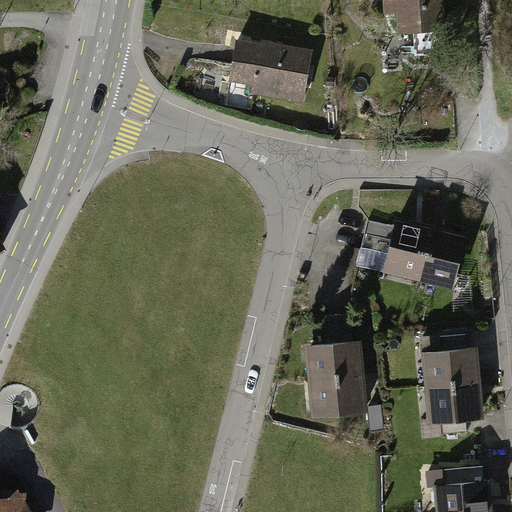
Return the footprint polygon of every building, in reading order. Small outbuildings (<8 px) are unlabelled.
[(415,54),(448,52),(446,25),(441,26),(439,0),(387,0),(388,11),(401,10),(402,29),(414,29),(415,54)] [(271,49),(237,43),(232,76),(256,80),(255,90),(302,98),(310,52),(272,45),(271,49)] [(368,219),(365,234),(393,240),(396,226),(368,219)] [(403,271),(419,275),(431,228),(397,220),(396,226),(393,240),(365,234),(361,247),(389,254),(387,261),(404,265),(403,271)] [(464,236),(431,228),(419,275),(435,278),(437,274),(454,278),(464,236)] [(361,250),(349,247),(345,266),(357,268),(361,250)] [(351,313),(336,314),(339,342),(353,341),(351,313)] [(313,379),(360,375),(358,341),(353,341),(339,342),(336,314),(322,315),(324,343),(315,344),(316,362),(311,362),(313,379)] [(63,325),(57,318),(47,326),(52,333),(63,325)] [(429,386),(477,381),(474,347),(467,348),(466,334),(438,336),(439,350),(432,351),(433,368),(428,369),(429,386)] [(360,375),(313,379),(314,396),(320,395),(321,412),(363,409),(360,375)] [(477,381),(429,386),(431,402),(436,402),(439,433),(467,431),(466,416),(480,415),(477,381)] [(369,406),(379,406),(378,390),(368,391),(369,406)] [(368,406),(370,429),(382,428),(381,405),(379,406),(369,406),(368,406)] [(440,511),(488,511),(486,480),(484,480),(483,466),(442,470),(445,501),(440,502),(440,511)] [(18,511),(19,499),(0,498),(0,511),(18,511)]
